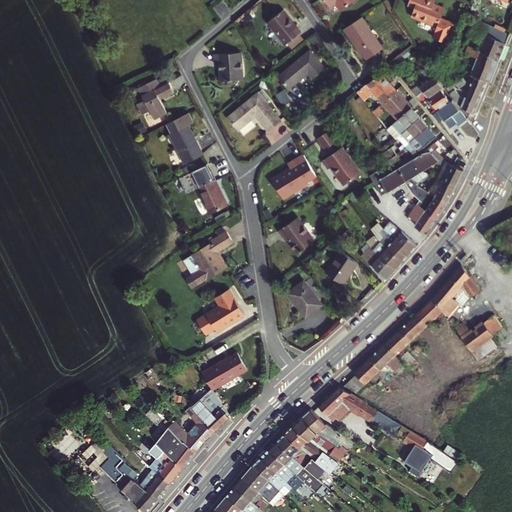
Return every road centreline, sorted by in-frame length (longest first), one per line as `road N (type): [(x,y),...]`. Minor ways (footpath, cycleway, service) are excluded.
road 1 (residential): [(244,169),(341,92),(346,78),(300,0)]
road 2 (residential): [(304,383),(272,340),(244,169)]
road 3 (residential): [(251,0),(193,49),(187,67),(238,167)]
road 4 (primary): [(304,383),(442,247)]
road 5 (primary): [(184,511),(304,383)]
road 6 (residential): [(388,65),(458,151),(486,169)]
road 7 (primary): [(442,247),(480,216),(511,150)]
